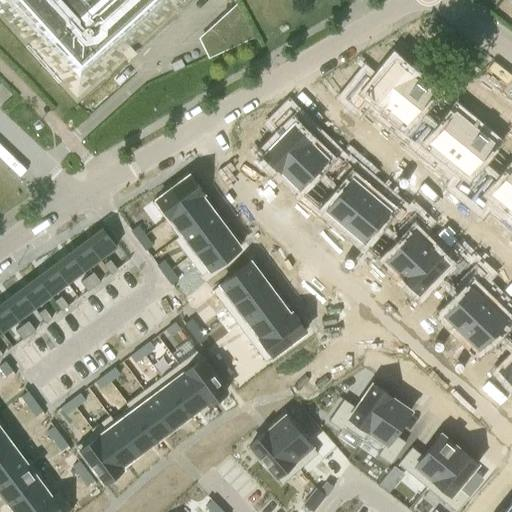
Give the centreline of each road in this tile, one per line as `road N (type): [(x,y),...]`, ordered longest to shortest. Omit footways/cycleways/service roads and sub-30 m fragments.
road 1 (residential): [(511,438),(245,198),(201,125)]
road 2 (residential): [(201,125),(410,0)]
road 3 (residential): [(0,250),(201,125)]
